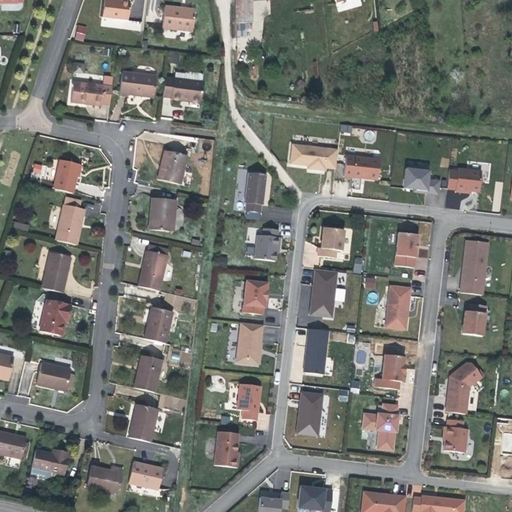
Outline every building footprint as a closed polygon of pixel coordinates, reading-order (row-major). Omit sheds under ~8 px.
[(109,0),(103,0),(102,18),(127,21),(129,2),(119,1),(109,0)] [(251,23),(250,0),(235,0),(235,23),(251,23)] [(162,29),(192,32),(194,10),(181,9),(164,7),(162,29)] [(78,25),(75,39),(84,41),(87,27),(78,25)] [(83,73),(84,63),(74,62),(74,73),(83,73)] [(138,96),(154,98),(156,76),(122,72),(119,94),(138,96)] [(186,74),(185,80),(202,82),(202,77),(200,74),(188,73),(186,74)] [(172,98),(174,79),(165,78),(162,97),(170,98),(172,98)] [(185,80),(174,79),(172,98),(170,98),(170,100),(185,102),(199,103),(202,82),(185,80)] [(112,87),(73,82),(71,103),(91,105),(102,107),(102,104),(110,105),(112,87)] [(340,132),(351,133),(352,126),(341,125),(340,132)] [(325,168),(335,169),(337,150),(293,145),(290,164),(308,166),(325,168)] [(185,164),(187,156),(185,155),(164,151),(162,162),(158,180),(179,184),(181,177),(183,176),(184,171),(182,169),(183,163),(185,164)] [(362,179),(377,180),(379,159),(345,155),(343,176),(362,179)] [(79,165),(60,160),(53,189),(73,193),(76,181),(79,165)] [(39,176),(42,165),(34,163),(32,174),(39,176)] [(427,180),(428,171),(406,169),(403,188),(413,190),(426,191),(427,180)] [(469,191),(479,192),(481,172),(457,169),(457,171),(455,190),(464,190),(469,191)] [(446,189),(455,190),(457,171),(449,170),(446,189)] [(246,204),(261,205),(263,205),(264,196),(262,196),(263,193),(263,190),(264,190),(266,175),(248,173),(244,203),(246,204)] [(439,181),(427,180),(426,191),(426,193),(438,195),(439,181)] [(63,205),(79,209),(81,201),(65,198),(63,205)] [(150,215),(153,216),(151,230),(173,232),(176,201),(151,198),(150,215)] [(261,205),(246,204),(245,211),(260,213),(261,205)] [(79,209),(63,205),(55,241),(76,245),(81,223),(84,210),(79,209)] [(27,231),(28,226),(15,222),(13,227),(27,231)] [(263,228),(262,236),(277,238),(278,230),(263,228)] [(321,239),(320,248),(336,250),(341,251),(343,231),(323,228),(321,239)] [(418,235),(398,233),(394,265),(414,268),(416,250),(418,235)] [(276,244),(277,238),(262,236),(257,235),(254,259),(275,261),(276,246),(276,244)] [(487,243),(465,241),(462,267),(464,267),(463,273),(462,283),(461,283),(459,293),(482,295),(487,243)] [(148,244),(147,251),(167,255),(168,249),(148,244)] [(247,246),(245,255),(252,257),(254,247),(247,246)] [(336,250),(320,248),(318,248),(317,256),(335,259),(336,250)] [(167,255),(147,251),(146,251),(143,264),(138,286),(159,291),(167,256),(167,255)] [(66,280),(71,258),(50,253),(42,288),(63,293),(66,280)] [(331,318),(336,272),(314,269),(312,287),(315,287),(312,307),(310,306),(309,315),(331,318)] [(375,288),(375,278),(365,278),(365,288),(375,288)] [(243,305),(263,308),(264,308),(265,301),(266,301),(267,296),(267,291),(266,291),(267,284),(246,281),(243,305)] [(410,288),(389,286),(385,328),(406,331),(407,317),(405,317),(406,314),(406,310),(408,310),(410,288)] [(67,321),(70,306),(46,300),(39,332),(59,336),(62,322),(64,322),(67,323),(67,321)] [(471,304),(470,312),(485,314),(486,306),(471,304)] [(263,308),(243,305),(243,313),(262,315),(263,308)] [(166,344),(173,312),(153,308),(150,320),(149,324),(147,323),(144,339),(166,344)] [(485,314),(470,312),(465,311),(463,321),(462,334),(482,337),(485,314)] [(263,325),(241,323),(236,362),(258,364),(259,354),(257,353),(258,351),(258,349),(260,349),(263,325)] [(328,331),(308,329),(305,356),(306,356),(306,362),(304,362),(303,373),(323,375),(328,331)] [(25,352),(15,350),(13,358),(23,360),(25,352)] [(0,376),(8,378),(13,358),(0,354),(0,376)] [(381,379),(399,382),(401,382),(402,374),(403,365),(404,357),(384,355),(381,379)] [(140,367),(134,388),(154,393),(162,361),(142,356),(140,367)] [(449,376),(451,378),(469,387),(481,377),(470,363),(467,362),(449,376)] [(53,366),(41,363),(36,385),(58,390),(65,391),(66,389),(69,374),(70,372),(68,371),(67,369),(63,368),(60,370),(53,368),(53,366)] [(74,375),(69,374),(66,389),(70,390),(74,375)] [(469,387),(451,378),(451,382),(450,385),(448,385),(445,412),(465,414),(469,387)] [(399,382),(381,379),(375,379),(374,387),(398,390),(399,382)] [(350,392),(359,393),(360,381),(351,380),(350,392)] [(237,410),(242,410),(257,412),(259,400),(260,387),(240,384),(237,410)] [(322,395),(300,393),(299,404),(301,404),(301,408),(299,407),(296,434),(317,437),(322,395)] [(160,396),(159,407),(181,409),(182,398),(160,396)] [(382,413),(382,414),(396,416),(397,406),(383,404),(383,406),(382,413)] [(158,410),(138,405),(135,417),(135,421),(132,420),(128,438),(150,443),(158,410)] [(257,412),(242,410),(241,419),(256,421),(257,412)] [(380,431),(382,414),(378,414),(378,415),(364,414),(362,429),(379,431),(380,431)] [(395,423),(396,416),(382,414),(380,431),(394,432),(395,433),(396,423),(395,423)] [(221,424),(230,424),(229,416),(221,416),(221,424)] [(447,420),(446,427),(462,429),(463,422),(447,420)] [(462,429),(446,427),(444,427),(443,436),(445,436),(445,441),(443,451),(464,453),(467,430),(462,429)] [(0,454),(21,459),(22,457),(25,443),(26,440),(12,437),(13,435),(0,431),(0,454)] [(394,432),(380,431),(379,431),(376,449),(392,451),(394,432)] [(218,432),(214,465),(237,468),(238,459),(235,459),(237,447),(238,434),(218,432)] [(511,453),(511,432),(502,433),(501,453),(511,453)] [(31,468),(50,473),(63,476),(68,453),(53,449),(51,454),(47,453),(36,450),(31,468)] [(158,490),(162,469),(150,467),(133,463),(128,484),(158,490)] [(117,469),(111,467),(110,471),(90,467),(86,488),(118,494),(122,470),(117,469)] [(49,478),(50,473),(31,468),(30,476),(44,479),(49,478)] [(315,490),(300,488),(297,508),(321,511),(329,511),(332,490),(315,488),(315,490)] [(404,511),(406,497),(389,495),(363,492),(360,511),(404,511)] [(281,493),(280,500),(280,507),(287,508),(289,493),(281,493)] [(421,499),(419,511),(453,511),(455,500),(439,498),(421,497),(421,499)] [(280,500),(260,498),(259,507),(258,511),(279,511),(280,507),(280,500)] [(419,511),(421,499),(413,498),(411,511),(419,511)] [(463,511),(465,501),(455,500),(453,511),(463,511)]
